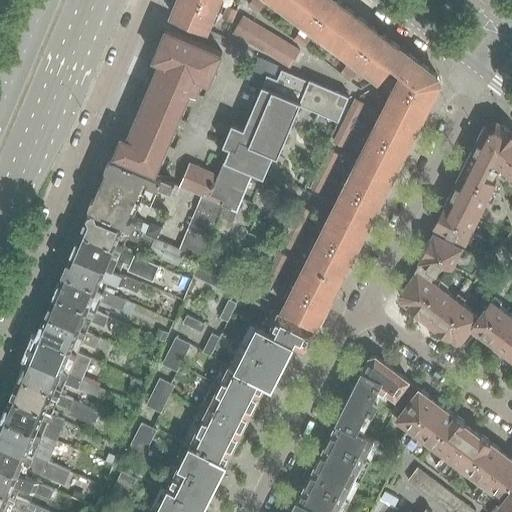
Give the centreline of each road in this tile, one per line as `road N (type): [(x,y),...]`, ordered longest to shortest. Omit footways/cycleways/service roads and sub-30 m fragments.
road 1 (residential): [(0,337),(141,0)]
road 2 (residential): [(479,69),(360,306)]
road 3 (secondary): [(0,243),(102,0)]
road 4 (residential): [(360,306),(258,511)]
road 5 (residential): [(360,306),(511,419)]
